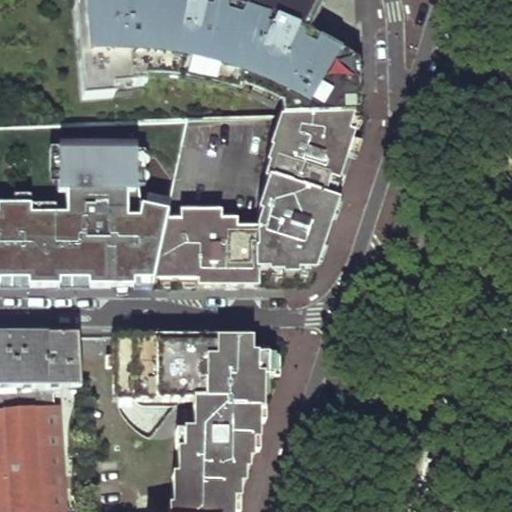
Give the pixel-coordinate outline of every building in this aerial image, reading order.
[(73,0),(74,8),(100,6),(99,0),(160,0),(170,1),(170,4),(186,3),(185,0),(73,0)] [(99,0),(100,6),(74,8),(82,100),(114,98),(113,89),(146,86),(145,70),(153,69),(161,70),(176,71),(193,73),(210,76),(227,81),(242,86),(242,84),(257,84),(257,92),(262,93),(268,96),(277,100),(285,104),(285,120),(350,118),(358,118),(356,64),(306,36),(324,0),(248,0),(257,4),(250,19),(236,20),(234,21),(225,21),(225,12),(215,9),(208,8),(194,4),(186,3),(170,4),(170,1),(160,0),(99,0)] [(245,0),(236,20),(250,19),(257,4),(248,0),(245,0)] [(234,13),(225,12),(225,21),(234,21),(234,13)] [(176,220),(165,220),(152,282),(193,283),(193,291),(228,290),(254,290),(255,272),(264,272),(264,276),(277,275),(277,279),(294,279),(295,274),(311,274),(335,203),(321,198),(327,182),(334,184),(350,135),(345,133),(350,118),(285,120),(276,120),(267,148),(270,150),(265,165),(268,166),(262,181),(265,182),(255,212),(258,213),(253,230),(234,229),(234,220),(217,221),(217,212),(177,212),(176,220)] [(0,289),(150,290),(152,282),(165,220),(186,122),(83,124),(0,127),(0,289)] [(389,200),(398,202),(405,182),(396,179),(389,200)] [(0,386),(80,387),(77,338),(69,338),(21,337),(0,337),(0,386)] [(231,511),(232,501),(238,501),(239,487),(243,487),(243,473),(247,473),(247,461),(251,461),(252,443),(257,443),(258,413),(262,413),(262,396),(257,396),(257,380),(273,380),(273,357),(250,357),(249,343),(236,343),(236,340),(177,339),(110,338),(111,402),(191,405),(190,433),(182,433),(181,452),(175,452),(174,477),(170,477),(169,507),(166,508),(165,511),(231,511)] [(61,511),(57,407),(0,410),(0,511),(61,511)]
